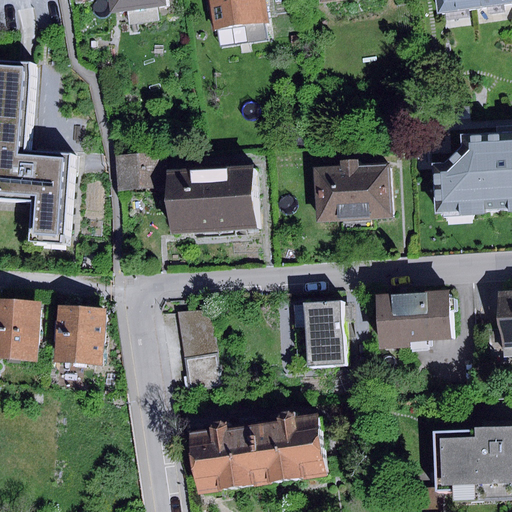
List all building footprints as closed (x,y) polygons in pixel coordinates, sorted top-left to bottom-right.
[(91,0),(74,0),(76,12),(93,10),(91,0)] [(168,0),(113,0),(116,13),(127,11),(157,8),(170,6),(168,0)] [(207,0),(212,29),(266,20),(262,0),(207,0)] [(511,0),(441,0),(443,14),(511,4),(511,0)] [(157,8),(127,11),(129,25),(158,21),(157,8)] [(299,36),(291,37),(293,48),(300,46),(299,36)] [(0,195),(36,198),(33,243),(70,245),(76,153),(30,150),(36,64),(0,61),(0,195)] [(442,165),(432,166),(435,217),(511,212),(511,131),(461,135),(462,145),(442,165)] [(166,153),(117,156),(119,192),(165,188),(164,174),(168,174),(166,153)] [(340,166),(314,167),(316,223),(391,219),(388,163),(358,165),(358,159),(340,160),(340,166)] [(261,227),(258,169),(172,174),(175,232),(261,227)] [(380,295),(383,348),(414,346),(414,341),(454,339),(451,291),(380,295)] [(0,299),(0,359),(36,362),(41,303),(0,299)] [(308,303),(312,365),(348,363),(344,301),(308,303)] [(102,364),(106,310),(57,306),(53,360),(102,364)] [(179,313),(186,358),(218,354),(212,310),(179,313)] [(507,348),(506,322),(491,323),(492,349),(507,348)] [(218,354),(186,358),(190,392),(223,387),(218,354)] [(280,424),(258,426),(266,485),(328,476),(319,417),(298,420),(298,417),(293,413),(284,413),(280,419),(280,424)] [(196,435),(203,494),(266,485),(258,426),(231,430),(230,426),(223,422),(217,423),(212,429),(213,433),(196,435)] [(511,428),(439,431),(442,492),(461,491),(462,501),(511,498),(511,428)] [(442,492),(417,493),(418,504),(443,502),(442,492)] [(443,511),(443,502),(418,504),(417,511),(443,511)]
